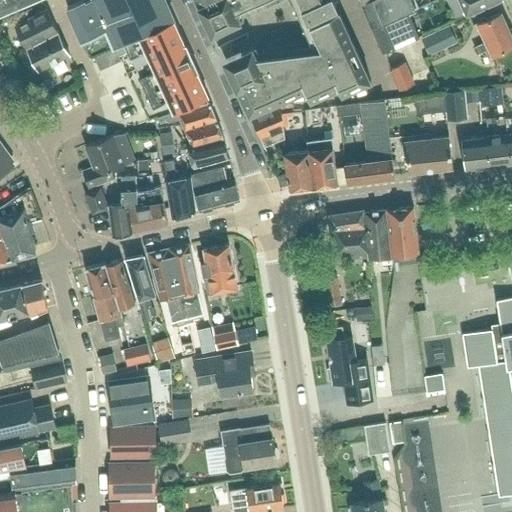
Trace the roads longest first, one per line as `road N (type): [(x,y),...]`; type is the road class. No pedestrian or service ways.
road 1 (secondary): [(317,511),(267,208)]
road 2 (residential): [(96,511),(57,254)]
road 3 (tertiary): [(267,208),(511,177)]
road 4 (secondary): [(267,208),(177,0)]
road 5 (residential): [(81,242),(111,247),(267,208)]
